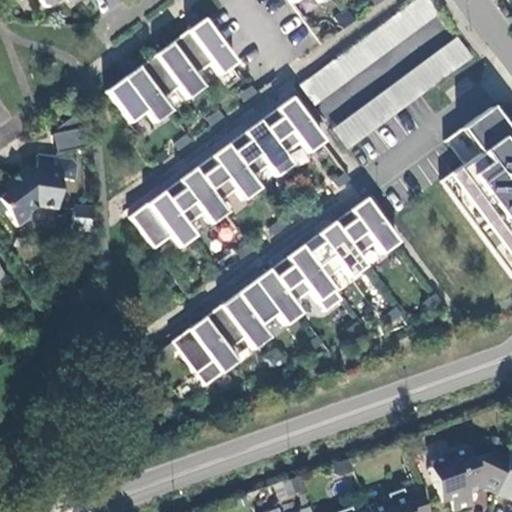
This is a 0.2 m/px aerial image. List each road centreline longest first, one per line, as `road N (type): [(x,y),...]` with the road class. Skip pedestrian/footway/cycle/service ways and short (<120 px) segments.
road 1 (residential): [(116,355),(511,80)]
road 2 (tertiary): [(95,511),(511,347)]
